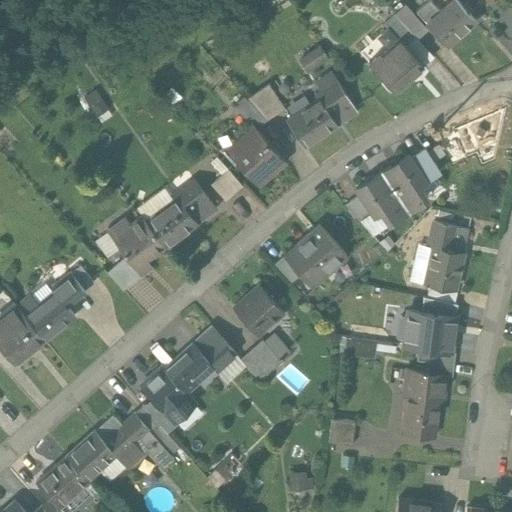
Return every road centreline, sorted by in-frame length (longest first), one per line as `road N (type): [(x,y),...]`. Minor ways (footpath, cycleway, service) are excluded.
road 1 (residential): [(0,460),(351,146),(511,79)]
road 2 (residential): [(468,446),(511,227)]
